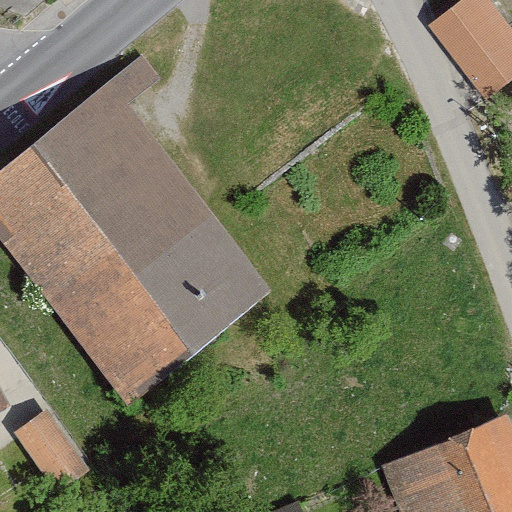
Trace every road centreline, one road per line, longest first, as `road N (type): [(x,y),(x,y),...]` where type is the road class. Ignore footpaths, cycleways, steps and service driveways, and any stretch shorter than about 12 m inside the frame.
road 1 (residential): [(391,0),(458,148),(511,303)]
road 2 (tertiary): [(139,0),(6,118)]
